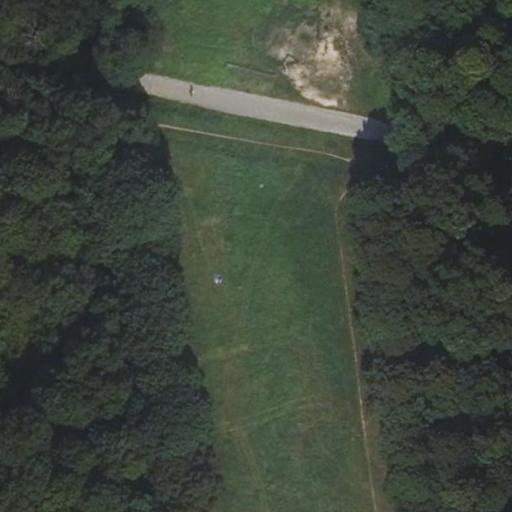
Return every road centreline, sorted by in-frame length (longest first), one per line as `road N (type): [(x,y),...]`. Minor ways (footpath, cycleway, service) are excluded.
road 1 (track): [(511,138),(392,134),(0,49)]
road 2 (track): [(89,118),(151,511)]
road 3 (track): [(392,134),(449,511)]
